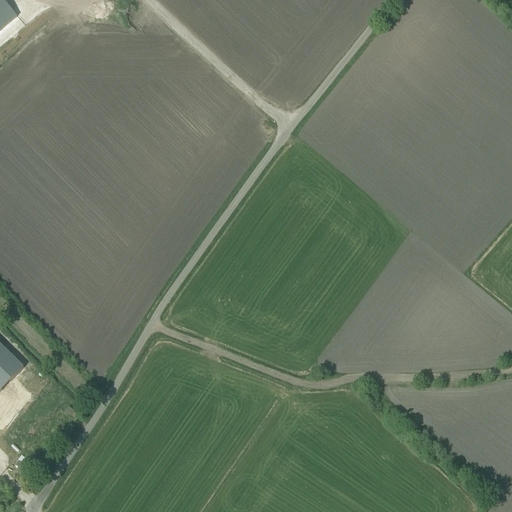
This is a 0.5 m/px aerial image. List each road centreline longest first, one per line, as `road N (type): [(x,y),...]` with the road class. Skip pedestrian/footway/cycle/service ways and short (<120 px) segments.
road 1 (unclassified): [(32,511),(179,278),(391,0)]
road 2 (track): [(150,325),(300,381),(511,369)]
